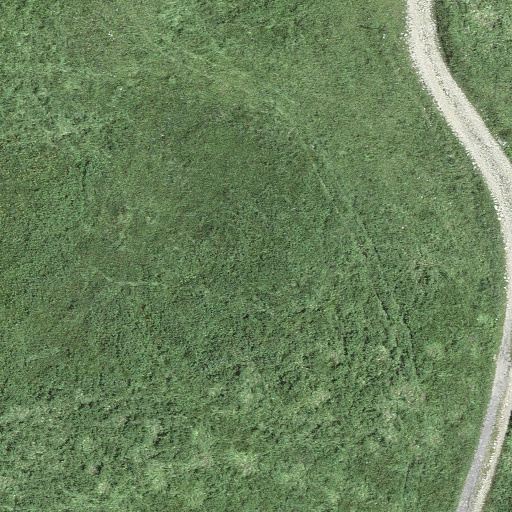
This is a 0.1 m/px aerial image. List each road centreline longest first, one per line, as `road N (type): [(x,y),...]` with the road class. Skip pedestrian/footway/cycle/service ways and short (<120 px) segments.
road 1 (track): [(511,215),(443,118),(415,0)]
road 2 (track): [(462,511),(484,447),(511,293)]
